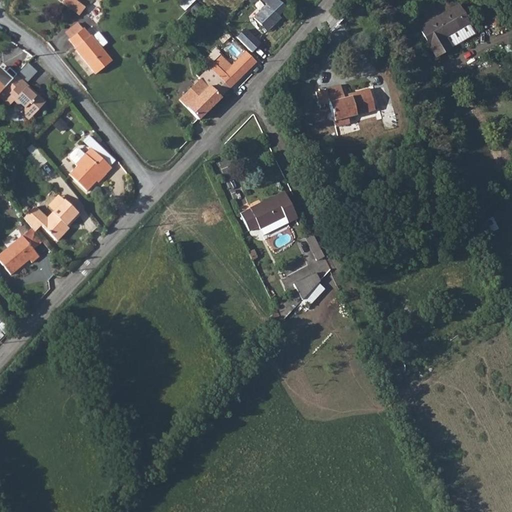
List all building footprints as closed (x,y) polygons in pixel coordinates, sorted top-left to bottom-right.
[(86,5),(79,0),(64,0),(63,1),(81,13),(86,5)] [(185,0),(182,7),(189,10),(194,0),(185,0)] [(263,0),(267,3),(254,16),(267,29),(279,16),(277,14),(283,7),(275,0),(263,0)] [(459,4),(421,28),(439,56),(477,32),(459,4)] [(66,31),(71,37),(83,28),(78,22),(66,31)] [(83,28),(71,37),(70,38),(77,46),(76,47),(96,73),(113,60),(101,46),(107,42),(99,31),(93,36),(92,35),(91,35),(84,27),(83,28)] [(241,29),(235,37),(248,48),(254,40),(241,29)] [(254,40),(248,48),(254,53),(260,46),(254,40)] [(221,54),(209,66),(230,87),(257,61),(246,51),(232,64),(221,54)] [(209,66),(205,63),(197,72),(201,77),(180,99),(199,118),(230,87),(209,66)] [(6,87),(0,93),(12,105),(17,100),(20,103),(24,103),(28,108),(29,115),(37,116),(46,106),(42,98),(43,96),(19,74),(6,87)] [(342,83),(317,89),(321,101),(329,99),(332,110),(328,111),(327,116),(329,119),(334,119),(335,124),(349,121),(348,116),(375,109),(371,88),(345,93),(342,83)] [(396,107),(386,108),(386,123),(396,123),(396,107)] [(79,165),(71,173),(88,191),(107,173),(108,174),(114,168),(112,165),(95,149),(101,143),(93,135),(87,140),(94,147),(87,154),(82,149),(78,148),(73,154),(73,157),(78,163),(77,163),(79,165)] [(101,143),(95,149),(112,165),(117,160),(101,143)] [(37,169),(48,161),(38,149),(27,158),(37,169)] [(235,204),(247,201),(239,167),(227,170),(235,204)] [(287,192),(241,214),(250,231),(258,227),(259,228),(286,216),(291,224),(301,219),(287,192)] [(51,204),(56,209),(67,198),(61,193),(51,204)] [(36,205),(25,216),(37,230),(43,224),(59,239),(70,226),(68,224),(80,210),(67,198),(56,209),(49,217),(36,205)] [(25,234),(0,255),(14,273),(32,259),(35,262),(42,255),(25,234)] [(294,286),(302,303),(321,284),(317,275),(294,286)]
